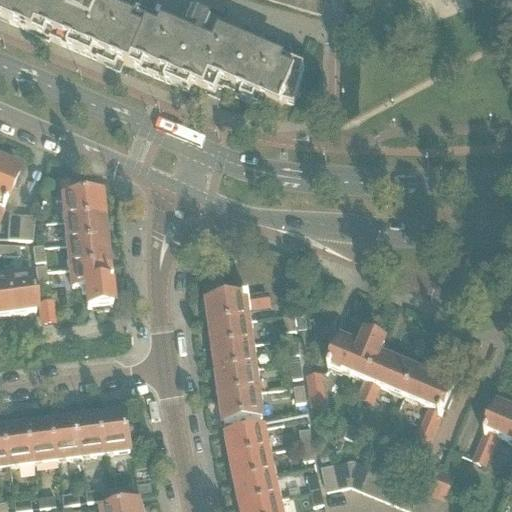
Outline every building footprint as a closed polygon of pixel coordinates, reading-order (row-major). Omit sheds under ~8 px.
[(111,61),(127,68),(147,20),(137,15),(134,22),(95,5),(97,0),(0,0),(0,21),(109,67),(111,61)] [(276,0),(274,6),(286,9),(288,0),(276,0)] [(288,0),(286,9),(298,13),(301,0),(288,0)] [(301,0),(298,13),(309,16),(313,0),(301,0)] [(313,0),(309,16),(321,19),(326,0),(313,0)] [(147,20),(127,68),(189,94),(192,88),(209,95),(211,89),(265,112),(268,105),(280,110),(283,104),(294,107),(304,72),(221,36),(224,30),(193,16),(184,36),(147,20)] [(0,217),(19,172),(11,169),(12,166),(0,160),(0,217)] [(60,187),(63,225),(102,222),(99,197),(76,200),(74,186),(60,187)] [(8,219),(7,243),(20,244),(21,220),(8,219)] [(21,220),(20,244),(31,245),(32,245),(34,221),(21,220)] [(63,225),(66,249),(104,245),(102,222),(63,225)] [(66,249),(68,273),(107,269),(104,245),(66,249)] [(3,250),(2,260),(19,261),(19,251),(3,250)] [(32,251),(34,267),(45,266),(42,250),(32,251)] [(107,269),(68,273),(70,294),(84,292),(86,312),(95,311),(95,313),(108,312),(107,309),(111,309),(107,269)] [(36,287),(47,286),(45,270),(34,272),(36,287)] [(30,276),(6,279),(11,319),(35,316),(30,276)] [(6,279),(0,279),(0,320),(11,319),(6,279)] [(210,326),(211,329),(251,324),(250,315),(269,312),(267,296),(207,305),(209,314),(206,314),(208,326),(210,326)] [(40,309),(42,326),(54,325),(51,307),(40,309)] [(296,336),(294,318),(283,320),(285,337),(296,336)] [(214,349),(214,353),(254,347),(251,324),(211,329),(212,337),(209,338),(211,350),(214,349)] [(333,360),(327,375),(340,380),(341,377),(351,381),(364,387),(366,388),(379,358),(384,347),(365,339),(361,350),(341,342),(333,360)] [(301,359),(298,341),(287,343),(290,360),(301,359)] [(217,373),(217,377),(258,371),(254,347),(214,353),(215,361),(213,362),(214,374),(217,373)] [(380,393),(403,404),(416,374),(379,358),(366,388),(360,404),(373,409),(380,393)] [(305,383),(302,365),(291,367),(294,384),(305,383)] [(220,397),(221,401),(261,395),(258,371),(217,377),(219,385),(216,385),(218,397),(220,397)] [(308,376),(313,409),(329,406),(325,374),(308,376)] [(416,374),(403,404),(427,414),(415,443),(430,449),(442,421),(440,420),(445,408),(447,409),(453,397),(450,396),(453,389),(416,374)] [(308,407),(305,389),(294,391),(297,408),(308,407)] [(261,395),(221,401),(222,409),(219,409),(221,421),(224,421),(224,425),(265,419),(261,395)] [(498,441),(511,446),(511,413),(498,408),(474,465),(485,470),(498,441)] [(109,419),(101,420),(105,458),(130,455),(125,417),(121,418),(120,415),(108,417),(109,419)] [(85,422),(77,423),(82,461),(105,458),(101,420),(97,421),(97,418),(85,420),(85,422)] [(61,426),(53,427),(58,464),(82,461),(77,423),(73,424),(72,421),(61,423),(61,426)] [(37,429),(29,430),(34,467),(58,464),(53,427),(49,427),(49,425),(37,426),(37,429)] [(13,432),(5,433),(10,470),(34,467),(29,430),(25,430),(25,427),(13,429),(13,432)] [(350,427),(344,439),(358,445),(363,433),(350,427)] [(0,471),(10,470),(5,433),(2,433),(1,430),(0,430),(0,471)] [(230,455),(231,463),(271,455),(266,431),(227,439),(228,443),(225,444),(227,456),(230,455)] [(300,433),(302,449),(311,448),(309,432),(300,433)] [(311,448),(302,449),(304,465),(313,464),(311,448)] [(234,479),(236,488),(275,479),(271,455),(231,463),(232,467),(230,468),(232,479),(234,479)] [(339,493),(350,490),(352,465),(333,469),(339,493)] [(350,490),(361,494),(371,472),(352,465),(350,490)] [(380,465),(377,473),(388,477),(391,469),(380,465)] [(422,491),(434,497),(444,473),(432,467),(422,491)] [(327,496),(339,493),(333,469),(321,472),(327,496)] [(361,494),(372,499),(382,477),(371,472),(361,494)] [(444,473),(434,497),(447,502),(458,478),(444,473)] [(372,499),(383,504),(393,482),(382,477),(372,499)] [(306,481),(309,495),(320,492),(317,478),(306,481)] [(240,503),(242,511),(280,502),(277,486),(275,479),(236,488),(237,491),(234,492),(237,503),(240,503)] [(383,504),(394,508),(404,486),(393,482),(383,504)] [(394,508),(403,511),(405,511),(415,491),(404,486),(394,508)] [(405,511),(418,511),(426,495),(415,491),(405,511)] [(127,492),(110,494),(112,504),(128,502),(127,492)] [(320,492),(309,495),(313,511),(324,508),(320,492)] [(103,495),(86,497),(87,507),(104,505),(103,495)] [(418,511),(431,511),(437,500),(426,495),(418,511)] [(79,498),(62,500),(64,511),(80,509),(79,498)] [(431,511),(444,511),(448,504),(437,500),(431,511)] [(55,501),(38,503),(39,511),(52,511),(56,511),(55,501)] [(282,511),(282,510),(280,502),(242,511),(241,511),(282,511)]
